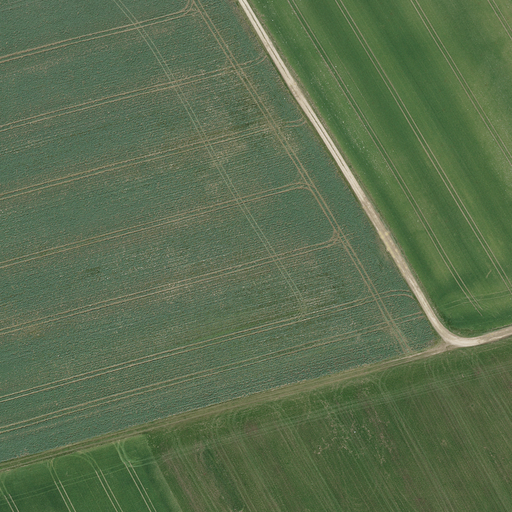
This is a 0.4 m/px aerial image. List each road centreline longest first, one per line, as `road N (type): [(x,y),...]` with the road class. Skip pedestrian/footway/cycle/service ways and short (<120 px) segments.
road 1 (track): [(0,472),(459,344)]
road 2 (track): [(242,0),(437,322),(459,344),(511,332)]
